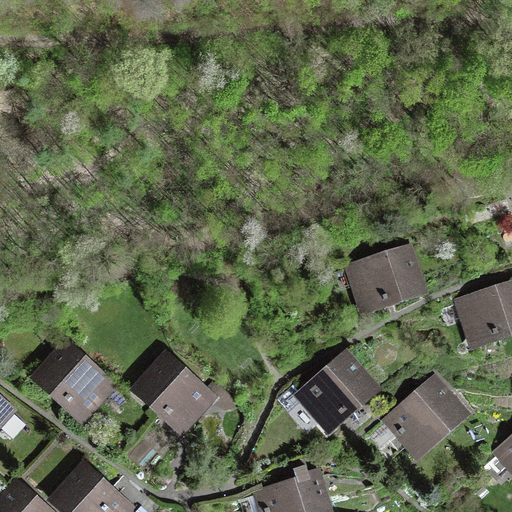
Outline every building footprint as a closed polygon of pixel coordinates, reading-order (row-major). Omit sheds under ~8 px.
[(351,268),(363,307),(421,289),(408,249),(351,268)] [(511,285),(460,302),(473,341),(511,328),(511,285)] [(39,376),(84,416),(111,385),(66,345),(39,376)] [(300,395),(328,426),(373,387),(346,355),(300,395)] [(138,388),(183,429),(211,397),(166,357),(138,388)] [(388,420),(416,451),(461,412),(434,381),(388,420)] [(0,421),(10,410),(0,401),(0,421)] [(511,441),(499,453),(511,466),(511,441)] [(259,494),(264,511),(327,511),(317,476),(309,479),(305,466),(295,469),(298,482),(259,494)] [(56,498),(71,511),(124,511),(127,508),(129,507),(84,467),(56,498)] [(0,503),(0,511),(48,511),(17,485),(0,503)] [(131,511),(154,511),(156,510),(140,495),(129,507),(127,508),(131,511)]
